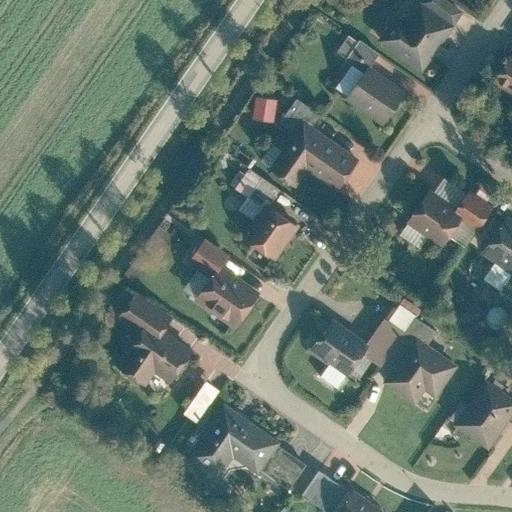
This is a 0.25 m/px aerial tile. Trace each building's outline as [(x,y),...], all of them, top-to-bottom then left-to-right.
[(419,71),(452,26),(416,0),(415,0),(403,18),(389,8),(369,36),(419,71)] [(457,9),(443,0),(422,0),(450,18),(457,9)] [(372,51),(353,38),(341,56),(360,69),(372,51)] [(511,40),(509,39),(481,86),(511,105),(511,40)] [(378,125),(401,94),(367,69),(344,100),(378,125)] [(256,93),(251,115),(274,120),(279,98),(256,93)] [(320,115),(295,97),(278,120),(295,133),(301,125),(309,131),(320,115)] [(336,193),(356,164),(309,131),(301,125),(295,133),(268,175),(294,193),(307,174),(336,193)] [(239,166),(229,183),(250,195),(260,178),(239,166)] [(276,191),(262,181),(252,197),(266,206),(276,191)] [(455,213),(427,192),(404,222),(437,248),(458,223),(461,218),(455,213)] [(493,209),(471,192),(455,213),(461,218),(458,223),(473,235),(493,209)] [(273,263),(295,231),(260,208),(238,240),(273,263)] [(511,225),(505,220),(478,256),(508,277),(511,280),(511,225)] [(222,258),(203,245),(188,266),(207,279),(215,267),(222,258)] [(191,301),(233,331),(257,297),(215,267),(207,279),(191,301)] [(511,280),(508,277),(495,293),(511,306),(511,280)] [(132,295),(111,324),(134,340),(138,334),(154,345),(160,336),(170,322),(132,295)] [(451,310),(477,324),(485,309),(459,296),(451,310)] [(357,354),(377,367),(398,338),(409,319),(398,311),(388,326),(380,321),(367,340),(357,354)] [(367,340),(327,314),(304,349),(344,375),(357,354),(367,340)] [(429,346),(437,333),(413,317),(398,338),(408,345),(414,336),(429,346)] [(169,384),(188,355),(160,336),(154,345),(138,334),(134,340),(112,368),(143,389),(154,373),(169,384)] [(408,345),(380,384),(411,406),(423,389),(435,398),(458,366),(429,346),(414,336),(408,345)] [(217,393),(202,381),(179,411),(194,422),(217,393)] [(511,409),(511,402),(482,382),(454,424),(487,446),(511,409)] [(279,445),(219,408),(187,458),(218,477),(229,459),(259,478),(279,445)] [(286,492),(303,463),(279,445),(259,478),(286,492)] [(339,488),(316,472),(300,495),(322,511),(339,488)] [(383,511),(348,488),(330,511),(383,511)]
